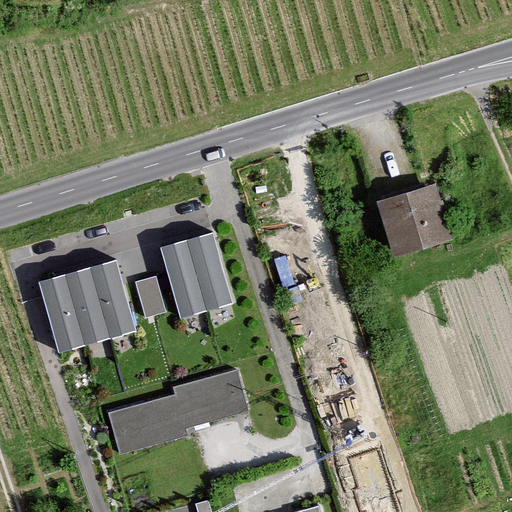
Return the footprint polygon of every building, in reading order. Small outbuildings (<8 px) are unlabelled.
[(433,188),(381,203),(396,253),(448,238),(433,188)] [(212,234),(161,249),(181,318),(232,303),(212,234)] [(272,243),(283,288),(320,279),(308,234),(272,243)] [(116,262),(39,284),(58,353),(135,331),(116,262)] [(155,276),(135,281),(145,317),(165,311),(155,276)] [(305,346),(320,392),(351,382),(336,336),(305,346)] [(248,412),(237,371),(175,388),(178,396),(111,414),(121,452),(187,435),(185,429),(248,412)] [(353,495),(385,488),(378,456),(346,463),(353,495)] [(200,511),(211,511),(208,500),(198,503),(200,511)]
